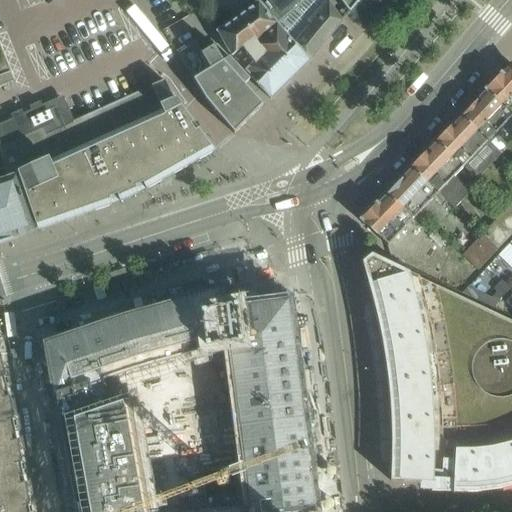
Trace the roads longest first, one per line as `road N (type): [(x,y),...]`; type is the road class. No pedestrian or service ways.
road 1 (tertiary): [(360,511),(323,180)]
road 2 (tertiary): [(295,191),(332,511)]
road 3 (residential): [(223,212),(237,255),(55,313),(41,271)]
road 4 (tertiary): [(323,180),(398,126),(507,0)]
road 5 (unclassified): [(41,271),(223,212)]
